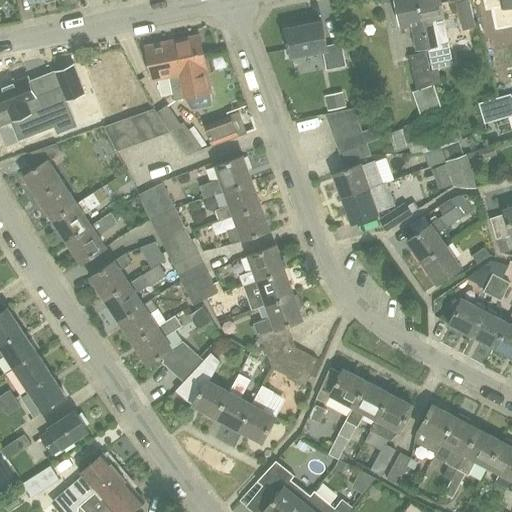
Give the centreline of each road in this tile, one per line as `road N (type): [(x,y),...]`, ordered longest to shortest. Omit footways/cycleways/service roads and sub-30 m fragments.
road 1 (residential): [(511,399),(384,332),(334,280),(230,0)]
road 2 (residential): [(207,511),(0,207)]
road 3 (residential): [(0,44),(230,0)]
